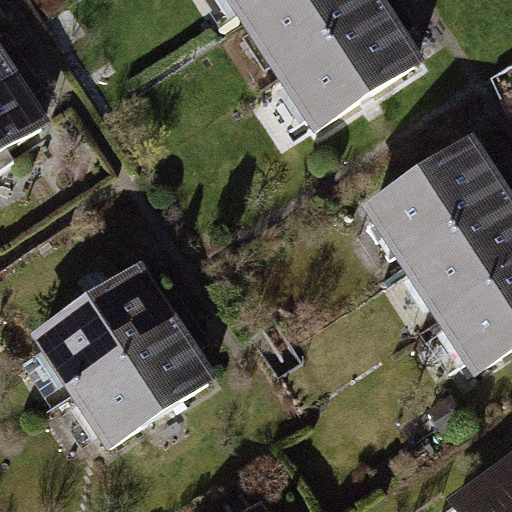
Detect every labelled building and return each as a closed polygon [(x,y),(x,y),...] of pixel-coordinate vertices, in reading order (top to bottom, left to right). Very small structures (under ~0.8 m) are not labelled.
[(215,0),(234,27),(274,0),(215,0)] [(363,0),(274,0),(234,27),(270,82),(372,13),(363,0)] [(373,14),(271,82),(308,137),(410,68),(373,14)] [(0,66),(0,96),(13,89),(0,66)] [(0,96),(0,166),(47,137),(13,89),(0,96)] [(463,154),(361,223),(397,277),(499,209),(463,154)] [(511,227),(499,209),(397,278),(434,332),(511,279),(511,227)] [(511,279),(434,332),(471,386),(511,358),(511,279)] [(139,281),(27,351),(58,400),(170,330),(139,281)] [(58,400),(96,453),(208,381),(170,330),(58,400)] [(511,511),(511,456),(453,500),(461,511),(511,511)]
